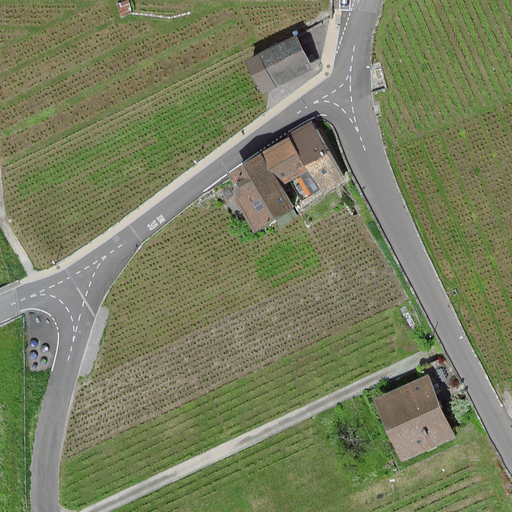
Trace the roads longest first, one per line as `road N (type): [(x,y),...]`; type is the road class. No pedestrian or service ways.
road 1 (unclassified): [(347,95),(402,237),(511,451)]
road 2 (unclassified): [(347,95),(304,109),(77,272)]
road 3 (unclassified): [(77,272),(84,296),(46,441),(45,511)]
